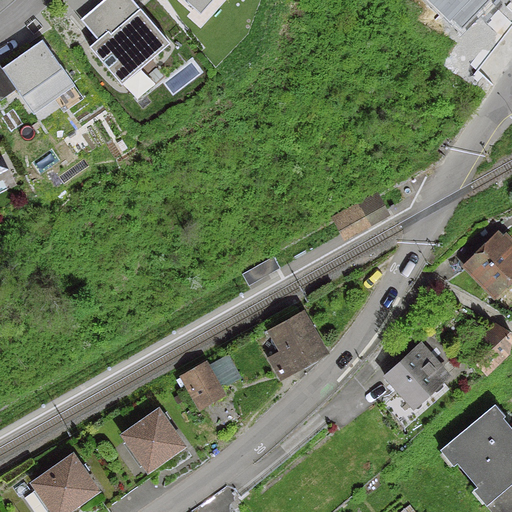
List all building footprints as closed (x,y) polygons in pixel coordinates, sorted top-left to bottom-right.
[(130,0),(101,0),(79,20),(96,40),(88,47),(119,84),(167,43),(130,0)] [(212,0),(189,0),(202,11),(212,0)] [(432,0),(452,18),(454,15),(463,23),(484,0),(432,0)] [(73,85),(43,42),(5,69),(36,111),(73,85)] [(341,234),(343,238),(370,223),(390,212),(378,191),(359,202),(332,217),(341,234)] [(494,293),(511,275),(511,251),(499,239),(469,268),(494,293)] [(274,256),(243,273),(250,285),(281,268),(274,256)] [(271,354),(281,373),(303,360),(306,365),(317,359),(314,354),(322,350),(302,315),(275,330),(284,347),(271,354)] [(502,348),(506,328),(492,320),(463,348),(481,368),(502,348)] [(391,365),(383,372),(411,403),(413,401),(412,400),(441,375),(423,354),(428,350),(421,342),(416,347),(414,345),(391,365)] [(184,377),(201,406),(223,394),(206,364),(184,377)] [(511,477),(511,434),(491,409),(445,447),(488,498),(511,477)] [(127,432),(150,466),(184,443),(161,410),(127,432)] [(76,458),(38,483),(57,511),(66,511),(98,491),(76,458)] [(500,511),(511,511),(511,477),(488,498),(500,511)]
